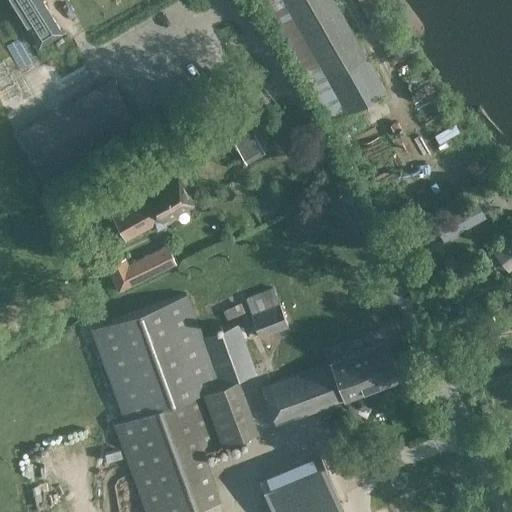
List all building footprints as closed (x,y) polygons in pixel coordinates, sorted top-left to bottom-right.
[(42,0),(9,0),(38,46),(62,31),(42,0)] [(270,0),(260,6),(327,127),(382,97),(328,0),(270,0)] [(136,124),(112,83),(22,135),(46,176),(136,124)] [(263,131),(236,147),(247,164),(273,148),(263,131)] [(191,204),(178,180),(113,216),(126,240),(154,225),(156,229),(164,224),(162,220),(191,204)] [(468,206),(434,226),(443,241),(477,221),(468,206)] [(511,261),(511,239),(501,247),(511,261)] [(176,266),(168,247),(130,266),(126,258),(108,266),(118,293),(176,266)] [(451,255),(442,261),(448,271),(458,265),(451,255)] [(251,315),(260,338),(288,326),(279,303),(278,304),(273,289),(246,300),(252,314),(251,315)] [(93,329),(126,420),(115,424),(146,511),(187,511),(216,501),(198,453),(252,434),(234,381),(220,385),(202,337),(187,295),(93,329)] [(256,373),(238,324),(202,337),(220,385),(234,381),(256,373)] [(277,425),(400,380),(386,342),(263,389),(277,425)] [(342,511),(318,450),(260,473),(274,511),(342,511)]
